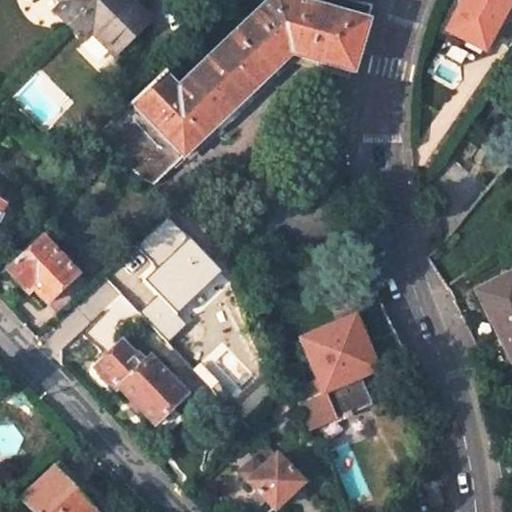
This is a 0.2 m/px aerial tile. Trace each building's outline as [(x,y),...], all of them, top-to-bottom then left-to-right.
[(61,0),(64,2),(55,10),(70,26),(95,0),(61,0)] [(114,54),(149,22),(128,0),(95,0),(70,26),(82,40),(92,31),(114,54)] [(163,75),(115,120),(97,138),(141,182),(152,188),(289,57),(351,75),(352,72),(370,5),(351,0),(269,0),(176,89),(163,75)] [(509,0),(462,0),(449,28),(467,38),(470,33),(485,41),(498,16),(501,18),(509,0)] [(159,227),(181,248),(197,234),(175,212),(159,227)] [(40,238),(7,271),(41,307),(76,275),(40,238)] [(511,275),(479,292),(511,355),(511,275)] [(318,380),(323,391),(375,370),(353,318),(302,340),(318,380)] [(99,369),(106,376),(153,426),(182,397),(149,361),(143,366),(122,346),(99,369)] [(335,419),(323,391),(318,380),(290,391),(291,392),(295,401),(307,431),(335,419)] [(295,401),(291,392),(272,410),(278,417),(295,401)] [(300,484),(265,446),(250,461),(258,470),(245,482),(273,510),(300,484)] [(25,510),(27,511),(87,511),(71,494),(77,489),(63,474),(25,510)]
